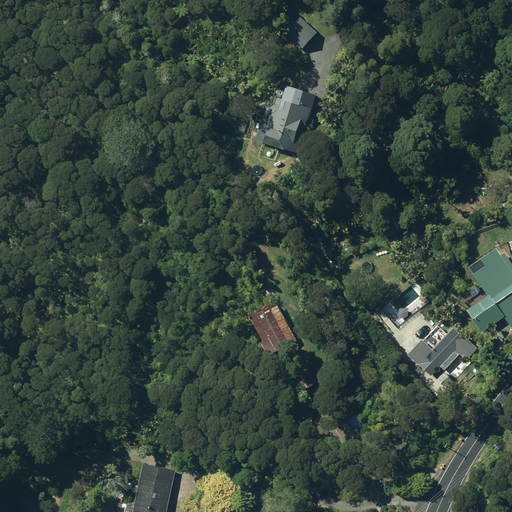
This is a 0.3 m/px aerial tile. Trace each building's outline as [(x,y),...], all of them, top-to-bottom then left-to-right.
[(283,36),(300,51),(316,33),(298,18),(283,36)] [(260,145),(295,155),(304,121),(306,122),(310,108),(308,107),(311,97),(289,90),(286,101),(279,99),(275,112),(266,117),(260,145)] [(259,148),(247,145),(245,153),(257,156),(259,148)] [(511,267),(500,251),(468,274),(482,293),(462,309),(478,331),(500,315),(510,328),(511,326),(511,267)] [(415,282),(418,288),(424,285),(421,279),(415,282)] [(255,341),(262,355),(292,339),(270,299),(242,314),(257,340),(255,341)] [(404,354),(429,376),(437,366),(442,370),(457,354),(464,359),(473,348),(449,327),(428,349),(417,339),(404,354)] [(286,371),(297,391),(311,383),(300,363),(286,371)] [(131,511),(167,511),(178,466),(147,459),(135,511),(132,510),(131,511)]
